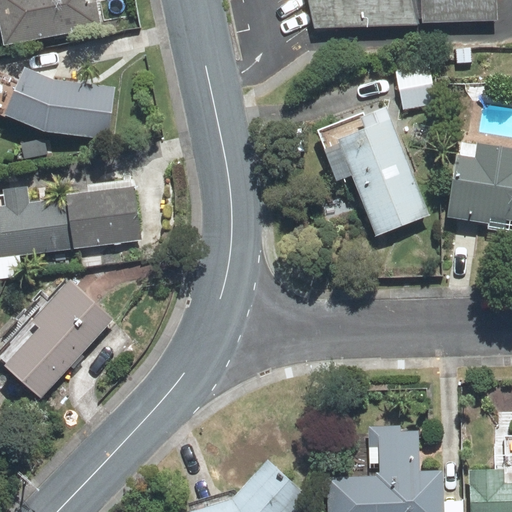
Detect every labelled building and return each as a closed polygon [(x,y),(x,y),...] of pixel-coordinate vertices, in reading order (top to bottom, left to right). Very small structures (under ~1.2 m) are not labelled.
[(98,25),(92,0),(0,0),(0,28),(3,43),(98,25)] [(309,0),(315,31),(426,23),(492,21),(491,0),(309,0)] [(469,64),(469,52),(456,53),(456,64),(469,64)] [(427,68),(396,74),(403,110),(434,104),(427,68)] [(9,116),(41,130),(104,137),(109,93),(46,85),(46,86),(25,77),(9,116)] [(385,126),(338,145),(375,234),(422,215),(385,126)] [(472,166),(457,163),(448,217),(488,224),(489,216),(511,219),(511,155),(475,150),(472,166)] [(0,257),(137,239),(131,195),(0,213),(0,257)] [(106,322),(69,290),(37,326),(42,331),(9,369),(41,396),(106,322)] [(393,429),(370,430),(372,477),(325,479),(327,511),(442,511),(441,475),(415,476),(413,433),(394,434),(393,429)] [(293,511),(304,500),(263,465),(230,504),(201,511),(293,511)] [(511,511),(511,485),(498,486),(497,473),(467,475),(469,511),(511,511)]
